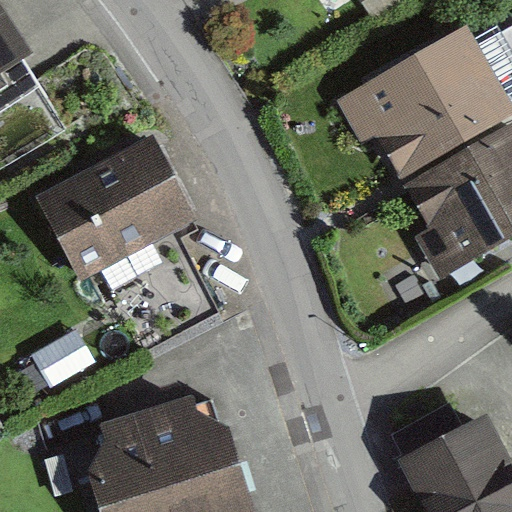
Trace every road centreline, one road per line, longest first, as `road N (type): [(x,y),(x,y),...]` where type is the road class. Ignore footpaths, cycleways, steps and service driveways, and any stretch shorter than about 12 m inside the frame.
road 1 (unclassified): [(131,0),(172,48),(250,181),(333,409)]
road 2 (residential): [(511,304),(357,402),(333,409)]
